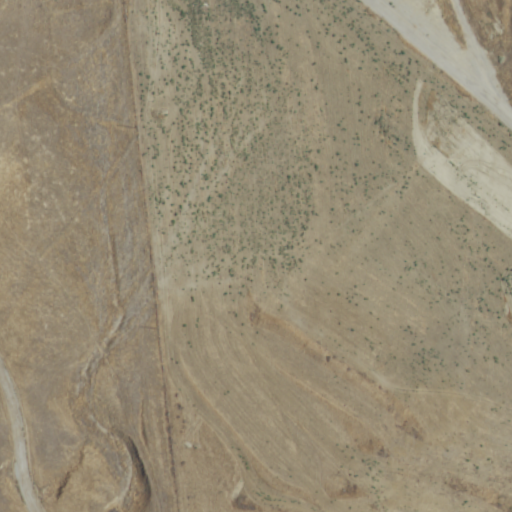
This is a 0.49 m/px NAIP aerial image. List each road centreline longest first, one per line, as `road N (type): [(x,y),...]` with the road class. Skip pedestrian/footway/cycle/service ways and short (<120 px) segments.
road 1 (residential): [(511,123),(364,0)]
road 2 (residential): [(48,511),(0,385)]
